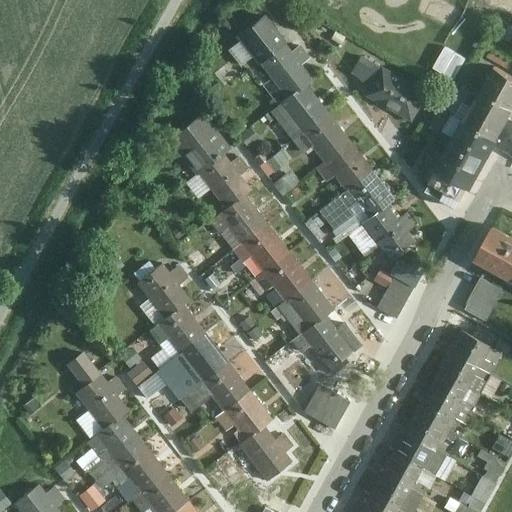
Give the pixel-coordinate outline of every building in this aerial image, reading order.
[(264,63),(289,44),(267,16),(243,35),(264,63)] [(264,63),(291,100),(310,86),(317,80),(305,66),(313,58),(302,46),(294,52),(289,44),(264,63)] [(417,123),(433,94),(366,57),(356,73),(375,89),(370,97),(417,123)] [(511,75),(499,68),(484,94),(511,109),(511,75)] [(291,100),(273,113),(296,140),(331,113),(310,86),(291,100)] [(511,109),(484,94),(468,122),(502,140),(511,121),(511,109)] [(355,142),(331,113),(296,140),(307,153),(315,148),(326,163),(355,142)] [(174,141),(202,175),(228,156),(235,150),(207,115),(174,141)] [(468,122),(449,154),(433,183),(466,202),(483,173),(502,140),(468,122)] [(349,191),(376,170),(355,142),(326,163),(318,169),(328,182),(337,176),(349,191)] [(202,175),(228,210),(247,196),(254,190),(243,177),(252,170),(241,157),(234,163),(228,156),(202,175)] [(361,204),(372,219),(391,206),(398,199),(376,170),(349,191),(322,211),(338,231),(358,216),(353,210),(361,204)] [(247,196),(228,210),(211,222),(234,251),(270,224),(247,196)] [(391,206),(372,219),(364,225),(393,262),(420,242),(391,206)] [(265,273),(292,253),(270,224),(234,251),(245,264),(253,258),(265,273)] [(476,259),(511,279),(511,237),(493,227),(476,259)] [(292,253),(265,273),(256,279),(267,293),(275,287),(287,302),(314,281),(292,253)] [(139,283),(169,320),(186,307),(193,301),(182,287),(190,280),(179,268),(171,275),(163,265),(139,283)] [(503,287),(481,276),(465,306),(487,317),(503,287)] [(400,319),(416,289),(397,279),(381,308),(400,319)] [(302,336),(329,316),(337,310),(314,281),(287,302),(280,308),(302,336)] [(169,340),(181,355),(208,334),(186,307),(169,320),(151,333),(162,346),(169,340)] [(329,316),(302,336),(331,372),(357,352),(350,343),(358,336),(346,322),(338,328),(329,316)] [(489,374),(500,353),(456,329),(445,350),(489,374)] [(205,383),(231,363),(208,334),(181,355),(161,370),(171,384),(193,368),(205,383)] [(142,382),(156,372),(136,345),(122,356),(142,382)] [(478,394),(489,374),(445,350),(434,370),(478,394)] [(214,399),(226,413),(253,392),(231,363),(205,383),(182,400),(194,414),(214,399)] [(466,415),(478,394),(434,370),(423,390),(466,415)] [(102,375),(76,394),(106,431),(125,417),(131,412),(120,397),(128,391),(117,377),(109,384),(102,375)] [(352,403),(321,387),(307,413),(337,430),(352,403)] [(455,435),(466,415),(423,390),(411,411),(455,435)] [(275,421),(253,392),(226,413),(216,419),(227,433),(237,427),(248,441),(267,428),(275,421)] [(444,455),(455,435),(411,411),(400,431),(444,455)] [(147,445),(125,417),(106,431),(88,444),(113,472),(147,445)] [(267,428),(248,441),(241,447),(269,482),(295,463),(288,454),(296,447),(286,434),(277,441),(267,428)] [(433,476),(444,455),(400,431),(389,452),(433,476)] [(147,445),(113,472),(123,485),(131,480),(142,495),(169,475),(147,445)] [(421,496),(433,476),(389,452),(377,472),(421,496)] [(457,511),(485,511),(508,461),(493,455),(471,505),(453,497),(448,508),(457,511)] [(226,483),(243,470),(232,456),(215,470),(226,483)] [(401,511),(412,511),(421,496),(377,472),(366,493),(401,511)] [(179,511),(192,503),(169,475),(142,495),(133,501),(141,511),(148,511),(151,510),(152,511),(179,511)] [(93,509),(108,499),(97,483),(82,493),(93,509)] [(39,485),(13,505),(18,511),(60,511),(57,508),(66,501),(55,488),(47,494),(39,485)] [(0,510),(14,504),(7,490),(0,492),(0,510)] [(401,511),(366,493),(355,511),(401,511)] [(198,511),(192,503),(179,511),(198,511)]
